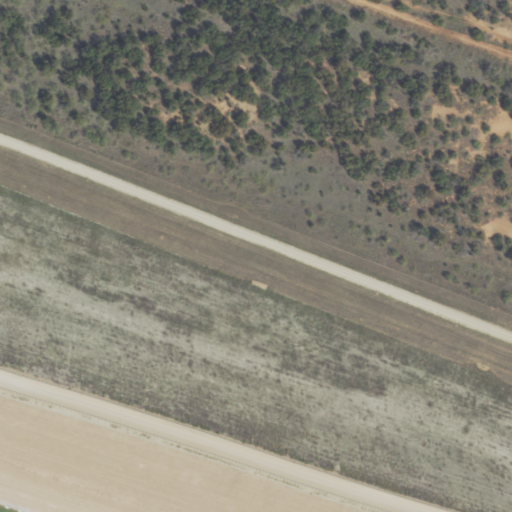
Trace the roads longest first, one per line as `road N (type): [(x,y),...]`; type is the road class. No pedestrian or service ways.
road 1 (residential): [(511,312),(326,230),(0,130)]
road 2 (residential): [(0,381),(409,511)]
